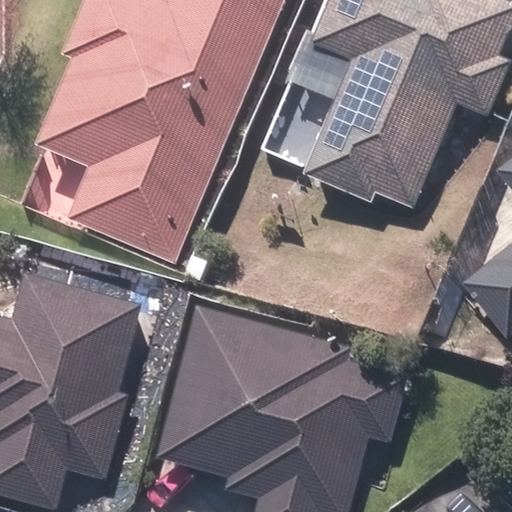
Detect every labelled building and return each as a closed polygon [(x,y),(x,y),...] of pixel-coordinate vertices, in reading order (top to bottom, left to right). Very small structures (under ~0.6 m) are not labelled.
[(71,222),(178,266),(287,0),(172,0),(169,8),(148,0),(93,0),(69,59),(75,62),(39,151),(91,172),(71,222)] [(375,195),(415,212),(459,107),(488,119),(508,72),(495,66),(511,24),(511,7),(494,0),(333,0),(313,50),(353,67),(307,177),(371,204),(375,195)] [(511,336),(511,165),(499,176),(511,193),(511,252),(469,286),(510,338),(511,336)] [(0,324),(0,493),(56,508),(67,470),(108,481),(130,401),(115,397),(138,311),(26,281),(13,328),(0,324)] [(201,313),(158,463),(231,484),(229,490),(263,499),(259,511),(348,511),(369,441),(385,446),(404,383),(348,367),(351,356),(201,313)]
